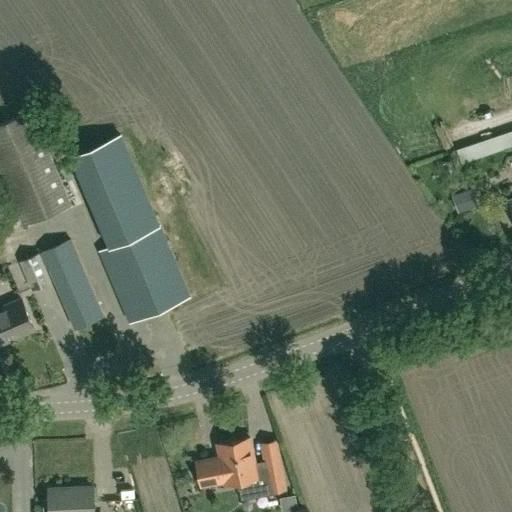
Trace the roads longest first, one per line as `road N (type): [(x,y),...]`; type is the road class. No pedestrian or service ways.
road 1 (tertiary): [(511,273),(219,384),(99,408),(0,409)]
road 2 (track): [(357,331),(431,511)]
